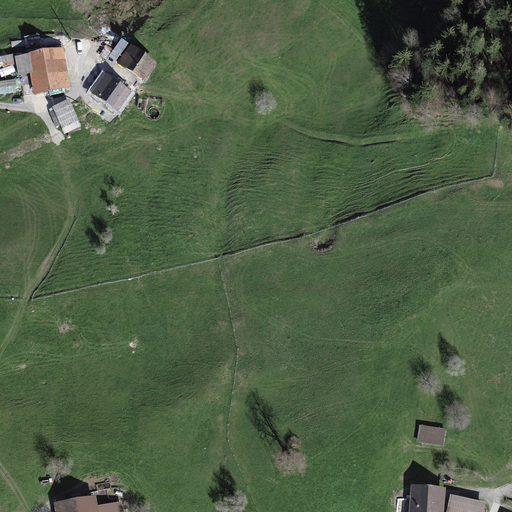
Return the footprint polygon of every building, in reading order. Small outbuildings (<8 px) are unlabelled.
[(112,42),(103,37),(91,58),(101,63),(112,42)] [(129,46),(122,41),(107,62),(114,67),(129,46)] [(64,47),(15,56),(19,75),(30,73),(34,94),(71,87),(64,47)] [(131,49),(117,66),(144,87),(158,69),(131,49)] [(0,68),(11,61),(6,54),(0,57),(0,68)] [(0,88),(21,87),(20,78),(0,80),(0,88)] [(69,98),(52,105),(64,133),(81,126),(69,98)] [(446,429),(420,424),(417,442),(443,446),(446,429)] [(443,511),(445,487),(412,484),(409,511),(443,511)] [(484,511),(486,502),(450,494),(446,511),(484,511)] [(96,495),(54,502),(56,511),(99,511),(98,505),(96,495)] [(99,511),(123,511),(122,501),(98,505),(99,511)]
